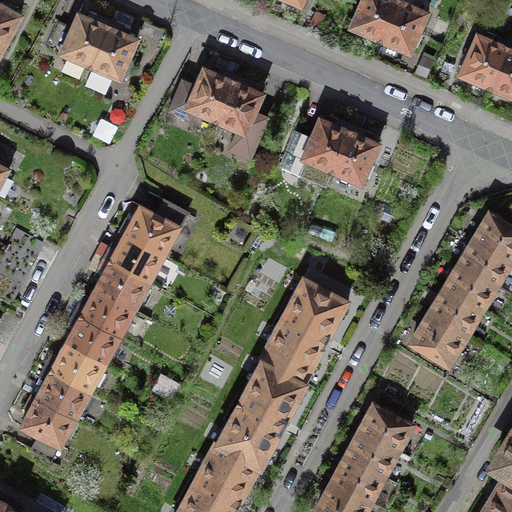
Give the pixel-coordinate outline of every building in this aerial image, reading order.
[(362,0),(360,7),(356,5),(350,18),(354,20),(351,28),(354,29),(381,41),(398,0),(362,0)] [(415,0),(398,0),(381,41),(407,52),(410,53),(413,46),(417,48),(423,34),(419,33),(428,13),(412,6),(415,0)] [(0,4),(0,54),(21,15),(0,4)] [(90,66),(111,20),(97,14),(96,17),(95,20),(78,13),(71,28),(57,22),(46,47),(90,66)] [(120,24),(111,20),(90,66),(120,79),(123,72),(127,74),(133,60),(129,59),(138,39),(121,32),(122,29),(124,25),(120,24)] [(493,41),(478,34),(469,54),(465,52),(459,66),(463,67),(460,75),(463,76),(490,88),(510,41),(496,34),(493,41)] [(511,41),(510,41),(490,88),(511,97),(511,41)] [(193,111),(216,121),(236,74),(223,69),(222,72),(220,75),(204,67),(195,87),(183,81),(171,110),(190,118),(193,111)] [(249,80),(236,74),(216,121),(240,131),(232,149),(249,157),(266,118),(254,113),(263,93),(246,86),(248,83),(249,80)] [(282,166),(326,185),(352,125),(339,119),(338,122),(336,125),(320,118),(311,137),(297,131),(282,166)] [(365,130),(352,125),(326,185),(332,172),(361,184),(379,143),(363,136),(364,133),(365,130)] [(0,184),(13,160),(0,153),(0,184)] [(125,234),(164,255),(187,213),(165,201),(157,214),(140,205),(132,221),(129,219),(126,218),(119,230),(125,234)] [(474,238),(511,261),(511,259),(511,226),(490,213),(486,218),(474,238)] [(10,242),(34,255),(41,241),(48,227),(24,215),(10,242)] [(104,257),(149,282),(164,255),(125,234),(117,248),(116,248),(115,250),(112,249),(109,247),(104,257)] [(497,285),(511,261),(474,238),(472,243),(460,263),(497,285)] [(0,259),(0,271),(19,282),(26,268),(34,255),(10,242),(0,259)] [(96,288),(134,309),(149,282),(104,257),(98,267),(101,269),(104,270),(103,273),(104,273),(96,288)] [(482,310),(497,285),(460,263),(456,268),(445,287),(482,310)] [(14,290),(19,282),(0,271),(0,293),(10,299),(14,290)] [(304,277),(260,359),(306,383),(305,382),(326,341),(348,301),(304,277)] [(467,334),(482,310),(445,287),(442,292),(430,311),(467,334)] [(74,312),(120,336),(134,309),(96,288),(88,303),(87,303),(85,305),(82,303),(80,302),(74,312)] [(449,364),(467,334),(430,311),(427,317),(412,342),(449,364)] [(105,364),(120,336),(74,312),(69,322),(72,323),(75,325),(73,328),(74,328),(66,343),(105,364)] [(90,391),(105,364),(66,343),(58,357),(57,357),(56,359),(53,358),(50,356),(45,366),(90,391)] [(261,360),(217,442),(215,442),(215,443),(261,467),(283,425),(306,383),(260,359),(259,359),(261,360)] [(75,418),(90,391),(45,366),(39,377),(42,378),(45,380),(44,382),(45,383),(37,397),(75,418)] [(60,447),(75,418),(37,397),(31,394),(24,407),(27,409),(30,410),(21,426),(38,435),(30,449),(51,461),(59,446),(60,447)] [(360,430),(398,451),(412,425),(374,404),(371,409),(360,430)] [(384,476),(398,451),(360,430),(357,435),(346,455),(384,476)] [(511,472),(511,436),(510,441),(506,449),(505,448),(502,453),(503,453),(498,461),(495,464),(511,474),(511,472)] [(260,468),(261,467),(215,443),(177,511),(234,511),(237,508),(259,467),(260,468)] [(371,501),(384,476),(346,455),(343,461),(333,481),(371,501)] [(511,511),(511,472),(511,474),(497,496),(487,511),(511,511)] [(315,511),(364,511),(371,501),(333,481),(330,486),(316,511),(315,511)] [(16,511),(15,511),(0,502),(0,511),(16,511)]
